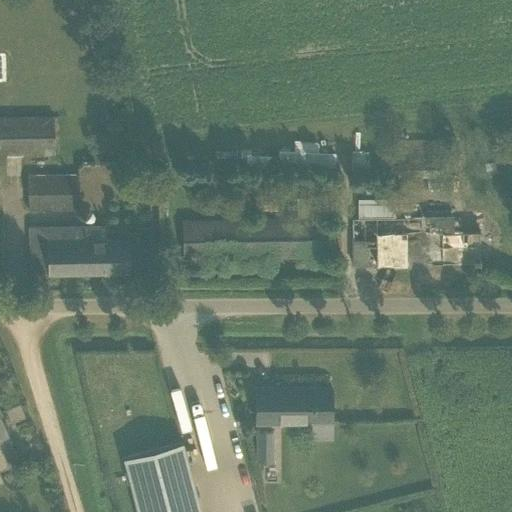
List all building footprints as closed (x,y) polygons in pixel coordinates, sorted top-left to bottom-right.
[(0,117),(0,153),(54,153),(53,117),(0,117)] [(28,209),(79,208),(79,174),(28,175),(28,209)] [(279,188),(252,187),(251,209),(279,209),(279,188)] [(393,216),(394,197),(359,195),(358,214),(393,216)] [(421,205),(395,205),(395,217),(353,217),(354,264),(376,263),(376,266),(481,265),(480,230),(453,231),(453,216),(451,216),(450,210),(426,210),(426,216),(421,216),(421,205)] [(183,257),(328,255),(327,218),(182,220),(183,257)] [(29,226),(30,272),(49,272),(129,271),(128,239),(104,239),(104,225),(29,226)] [(331,421),(331,387),(256,387),(256,422),(331,421)] [(256,443),(273,443),(273,431),(256,431),(256,443)] [(200,511),(182,441),(124,457),(138,511),(200,511)]
